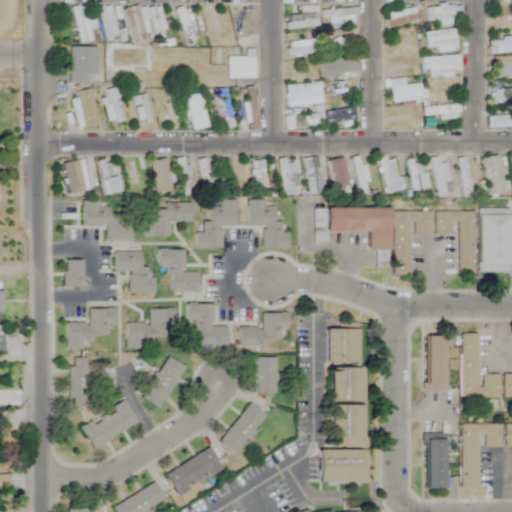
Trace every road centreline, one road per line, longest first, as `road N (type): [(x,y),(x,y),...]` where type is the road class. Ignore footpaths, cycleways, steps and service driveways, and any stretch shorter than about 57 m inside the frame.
road 1 (residential): [(41,511),(38,0)]
road 2 (residential): [(511,308),(394,309),(323,283),(266,279)]
road 3 (residential): [(41,481),(101,478),(207,409),(217,383)]
road 4 (residential): [(400,508),(393,488),(394,309)]
